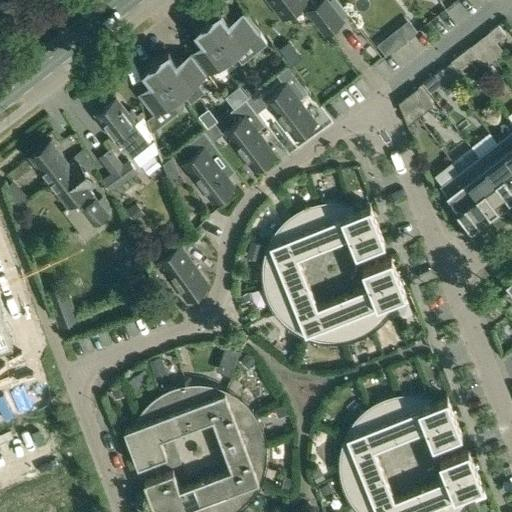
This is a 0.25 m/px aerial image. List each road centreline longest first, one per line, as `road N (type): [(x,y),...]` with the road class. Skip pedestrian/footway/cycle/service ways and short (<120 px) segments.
road 1 (residential): [(72,384),(89,362),(206,320),(240,202),(379,104)]
road 2 (residential): [(72,384),(0,195)]
road 3 (residential): [(453,276),(379,104)]
road 4 (residential): [(511,424),(453,276)]
road 5 (primary): [(0,97),(125,0)]
